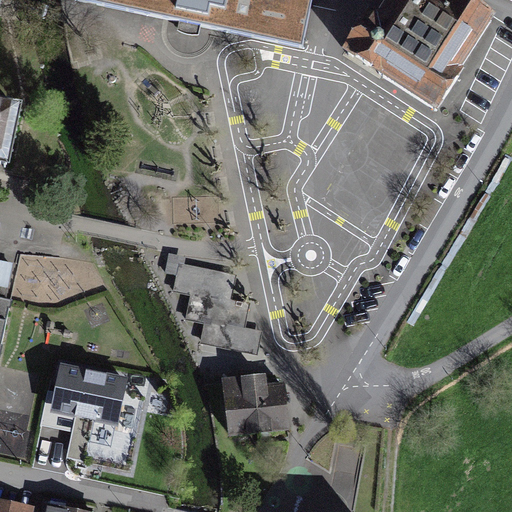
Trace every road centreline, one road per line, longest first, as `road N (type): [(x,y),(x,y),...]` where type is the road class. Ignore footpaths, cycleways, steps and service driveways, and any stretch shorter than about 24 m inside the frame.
road 1 (unclassified): [(349,381),(511,97)]
road 2 (residential): [(0,473),(156,503)]
road 3 (residential): [(264,511),(349,381)]
